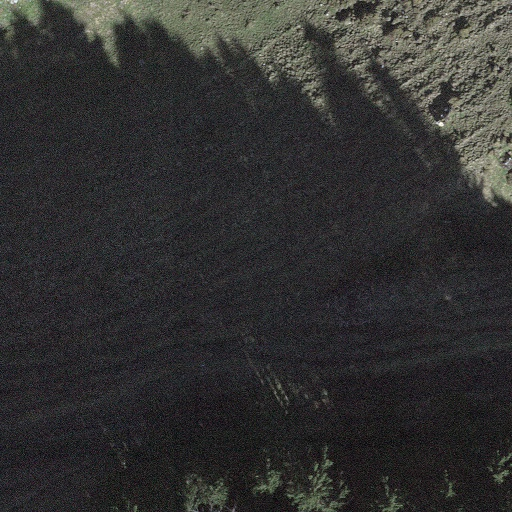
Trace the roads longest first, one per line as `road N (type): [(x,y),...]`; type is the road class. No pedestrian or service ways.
road 1 (track): [(0,473),(511,389)]
road 2 (track): [(0,76),(51,54),(103,0)]
